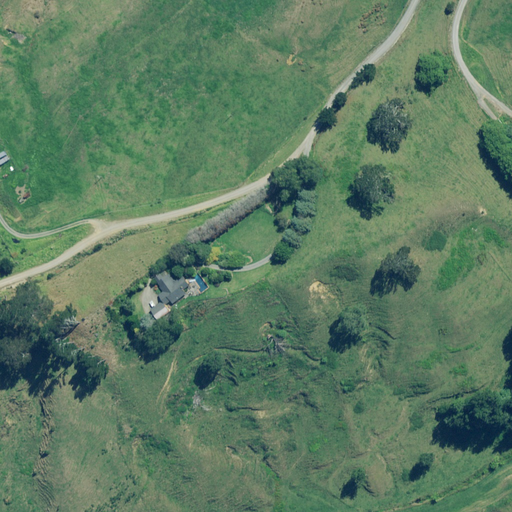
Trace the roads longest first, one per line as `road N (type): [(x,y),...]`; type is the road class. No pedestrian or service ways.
road 1 (track): [(0,282),(107,233),(255,184),(300,147),(418,0)]
road 2 (unclassified): [(461,0),(467,73),(511,119)]
